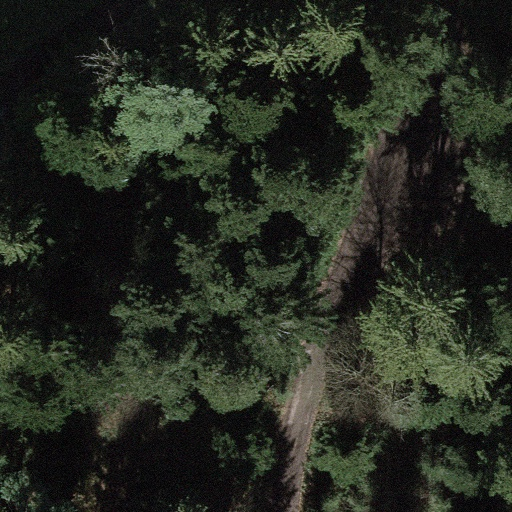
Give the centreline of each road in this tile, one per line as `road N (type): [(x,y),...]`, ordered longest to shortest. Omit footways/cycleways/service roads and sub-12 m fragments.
road 1 (track): [(414,0),(333,298)]
road 2 (track): [(284,511),(298,421),(333,298)]
road 3 (track): [(511,177),(333,298)]
